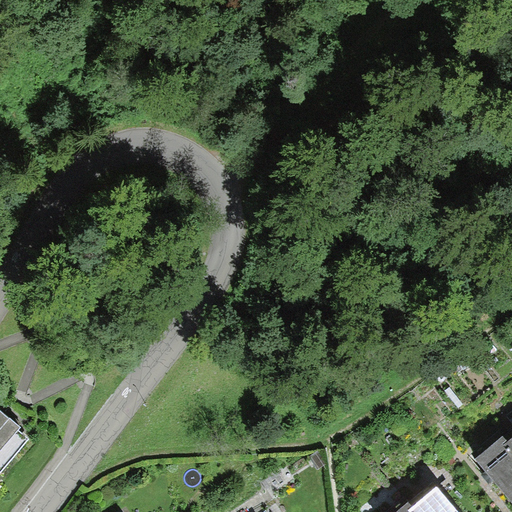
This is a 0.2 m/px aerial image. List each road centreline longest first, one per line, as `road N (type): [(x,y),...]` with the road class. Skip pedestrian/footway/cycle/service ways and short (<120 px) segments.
road 1 (residential): [(34,511),(204,290),(227,245),(223,183),(201,158),(130,139),(79,155),(0,281)]
road 2 (track): [(223,183),(418,0)]
